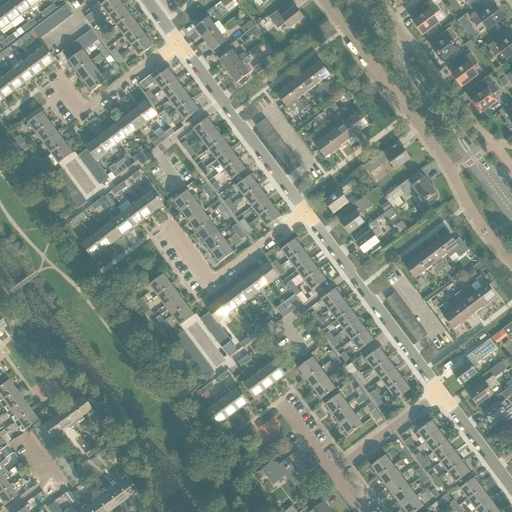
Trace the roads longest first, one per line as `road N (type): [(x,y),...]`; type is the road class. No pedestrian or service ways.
road 1 (residential): [(323,0),(511,260)]
road 2 (residential): [(189,325),(218,360),(229,362),(348,270)]
road 3 (residential): [(158,231),(201,288),(305,213)]
road 4 (residential): [(72,165),(95,196),(221,101)]
road 5 (unclassified): [(44,84),(73,120),(178,40)]
road 6 (residential): [(438,391),(348,270)]
road 7 (unknown): [(241,129),(264,110),(275,113),(312,170),(288,190)]
road 8 (residential): [(305,213),(221,101)]
road 9 (residential): [(330,473),(438,391)]
road 10 (residential): [(511,489),(438,391)]
